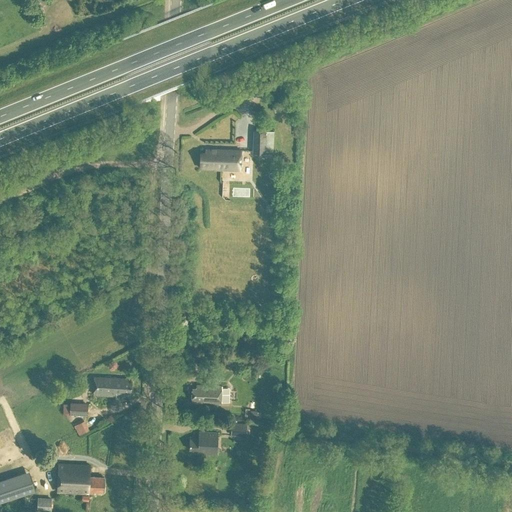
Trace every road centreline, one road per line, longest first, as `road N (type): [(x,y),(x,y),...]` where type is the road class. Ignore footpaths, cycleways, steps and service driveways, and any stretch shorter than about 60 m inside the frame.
road 1 (tertiary): [(151,511),(175,0)]
road 2 (trunk): [(0,140),(345,0)]
road 3 (trunk): [(286,0),(0,115)]
road 4 (track): [(168,165),(75,168),(0,194)]
